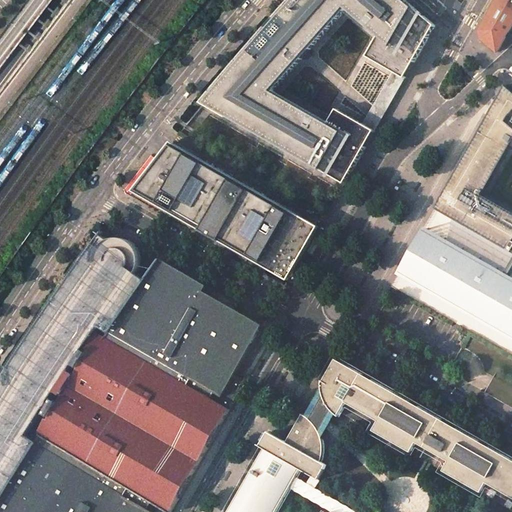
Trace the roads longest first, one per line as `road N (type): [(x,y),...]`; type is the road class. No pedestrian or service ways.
road 1 (tertiary): [(94,192),(250,0)]
road 2 (unclassified): [(278,300),(94,192)]
road 3 (residential): [(465,29),(429,92),(438,117),(506,57)]
road 4 (unclassified): [(511,433),(352,343)]
road 5 (tertiary): [(0,327),(94,192)]
road 6 (unclassified): [(0,106),(80,0)]
